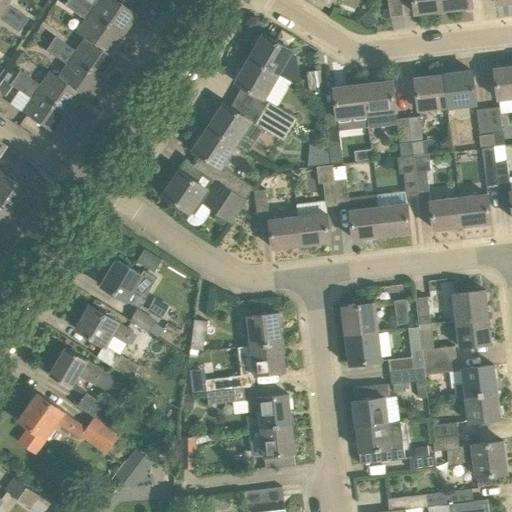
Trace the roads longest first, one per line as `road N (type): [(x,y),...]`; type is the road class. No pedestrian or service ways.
road 1 (residential): [(315,281),(248,284),(211,268),(83,172)]
road 2 (residential): [(511,38),(386,50),(326,42),(263,0)]
road 3 (residential): [(83,172),(195,0)]
road 4 (residential): [(511,256),(315,281)]
road 5 (residential): [(330,473),(315,281)]
road 6 (residential): [(190,490),(330,473)]
road 7 (residential): [(0,298),(76,184)]
